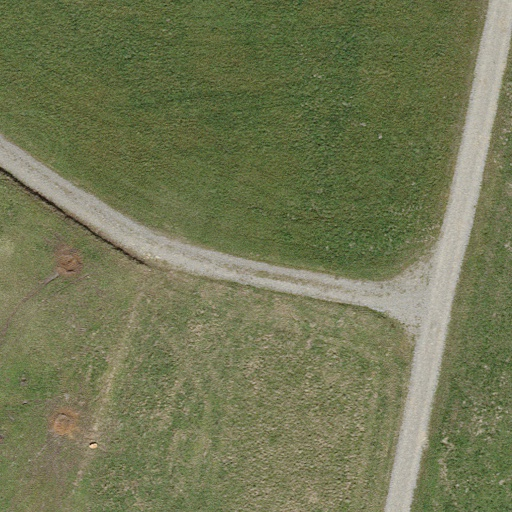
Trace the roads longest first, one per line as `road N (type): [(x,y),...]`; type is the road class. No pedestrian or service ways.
road 1 (track): [(0,143),(102,211),(212,261),(339,286),(417,288),(463,253)]
road 2 (track): [(409,511),(463,253)]
road 3 (track): [(463,253),(511,20)]
